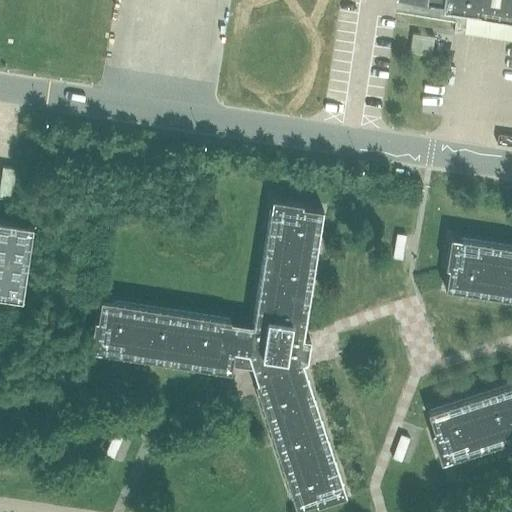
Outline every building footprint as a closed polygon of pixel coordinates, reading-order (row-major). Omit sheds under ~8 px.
[(442,6),(511,16),(511,0),(434,0),(443,1),(442,6)] [(410,52),(432,55),(435,35),(412,32),(410,52)] [(0,196),(11,198),(16,167),(3,165),(0,185),(0,196)] [(307,359),(310,337),(303,336),(323,208),(302,205),(303,201),(272,197),(252,323),(231,320),(231,317),(101,297),(97,318),(94,318),(89,348),(231,370),(232,360),(252,363),(257,380),(254,381),(296,507),(316,500),(317,503),(346,493),(302,360),(307,359)] [(0,218),(0,293),(22,297),(33,223),(0,218)] [(511,244),(450,235),(445,266),(448,266),(445,287),(511,297),(511,382),(427,410),(434,430),(431,431),(441,460),(511,437),(511,244)]
